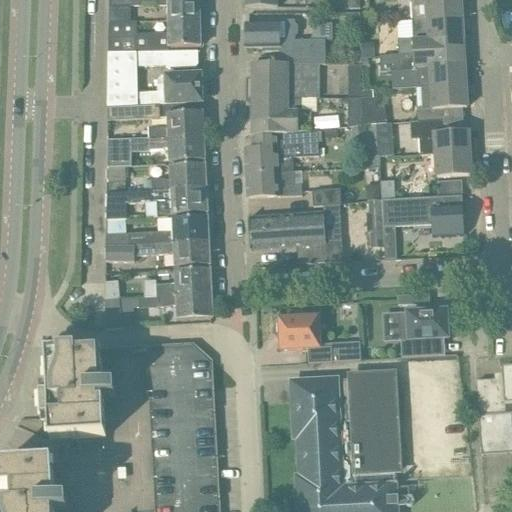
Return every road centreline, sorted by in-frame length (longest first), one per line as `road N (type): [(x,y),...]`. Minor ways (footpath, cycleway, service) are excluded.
road 1 (residential): [(485,50),(500,255),(230,277)]
road 2 (tertiary): [(0,391),(28,292),(48,0)]
road 3 (tertiary): [(22,0),(13,256),(0,327)]
road 4 (residential): [(230,277),(219,0)]
road 5 (residential): [(243,511),(234,330)]
